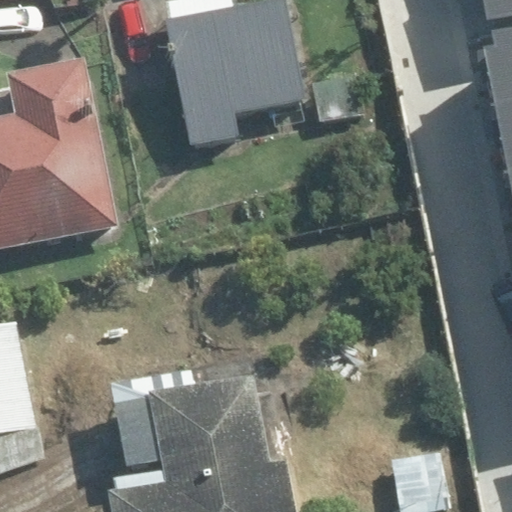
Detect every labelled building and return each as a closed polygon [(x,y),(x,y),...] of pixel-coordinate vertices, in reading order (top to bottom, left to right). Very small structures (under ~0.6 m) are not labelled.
[(511,16),(511,0),(484,0),(488,21),(511,16)] [(255,2),(183,13),(204,146),(254,138),(250,115),(321,104),(307,13),(258,21),(255,2)] [(511,28),(491,33),(493,44),(483,46),(511,191),(511,28)] [(0,257),(135,234),(106,67),(31,80),(40,130),(0,137),(0,257)] [(32,328),(0,332),(0,477),(53,469),(32,328)] [(282,463),(264,362),(126,386),(143,482),(124,486),(129,511),(306,511),(297,461),(282,463)] [(459,511),(455,454),(404,459),(408,511),(459,511)]
